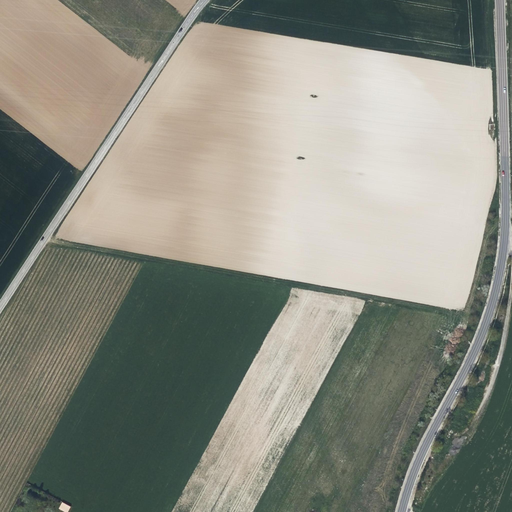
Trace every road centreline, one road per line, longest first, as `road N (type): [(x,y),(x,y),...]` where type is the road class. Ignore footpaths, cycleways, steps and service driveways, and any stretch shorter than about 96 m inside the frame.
road 1 (secondary): [(501,0),(502,255),(474,353),(428,436),(401,511)]
road 2 (track): [(448,313),(42,239)]
road 3 (tertiary): [(205,0),(0,304)]
road 4 (track): [(483,401),(499,361),(511,281)]
